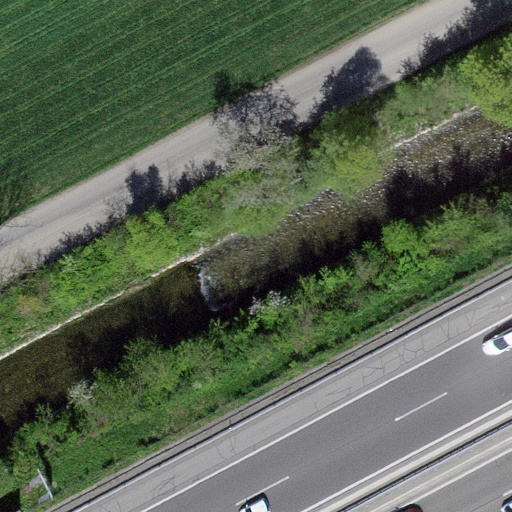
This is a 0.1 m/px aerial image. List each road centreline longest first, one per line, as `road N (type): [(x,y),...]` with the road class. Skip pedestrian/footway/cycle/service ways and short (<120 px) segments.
road 1 (unclassified): [(0,262),(498,0)]
road 2 (motorway): [(511,358),(221,511)]
